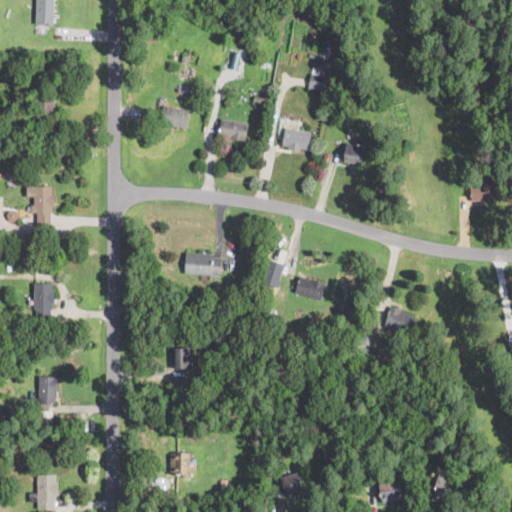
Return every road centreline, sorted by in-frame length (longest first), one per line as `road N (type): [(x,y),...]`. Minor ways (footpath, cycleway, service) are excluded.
road 1 (residential): [(114,511),(114,0)]
road 2 (residential): [(114,193),(191,193),(308,212),(427,248),(511,255)]
